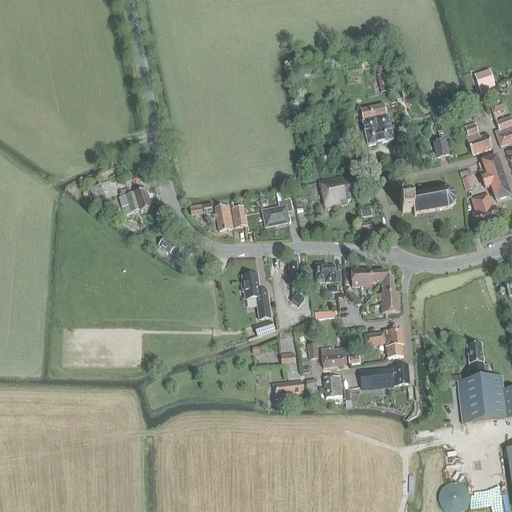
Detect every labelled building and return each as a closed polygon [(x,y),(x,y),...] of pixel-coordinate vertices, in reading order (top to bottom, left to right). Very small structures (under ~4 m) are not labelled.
[(494,86),(489,71),(474,76),(479,91),(494,86)] [(389,93),(385,75),(376,77),(380,95),(389,93)] [(504,102),(490,107),(492,115),(507,110),(504,102)] [(386,118),(383,106),(360,112),(363,123),(362,124),(362,125),(367,148),(393,142),(393,141),(392,141),(387,119),(387,118),(386,118)] [(498,132),(495,134),(500,149),(511,144),(511,122),(511,118),(495,124),(498,132)] [(479,137),(474,124),(464,127),(467,137),(465,137),(471,157),(492,150),(487,135),(479,137)] [(444,141),(443,135),(437,136),(439,142),(433,144),(437,160),(448,157),(445,141),(444,141)] [(509,198),(496,158),(482,163),(485,170),(479,172),(481,179),(484,189),(487,189),(487,190),(491,188),(496,202),(509,198)] [(342,180),(341,177),(318,182),(324,210),(348,205),(348,202),(358,200),(353,178),(342,180)] [(473,189),(470,177),(461,180),(465,191),(473,189)] [(106,200),(100,185),(90,189),(95,204),(106,200)] [(450,191),(443,189),(411,195),(411,196),(410,196),(410,200),(399,202),(402,214),(413,212),(413,216),(414,216),(448,211),(453,207),(455,201),(454,195),(450,191)] [(151,209),(145,190),(133,194),(115,200),(122,221),(130,219),(129,216),(139,212),(139,213),(151,209)] [(492,209),(487,196),(471,201),(475,215),(472,216),(476,228),(499,221),(495,208),(492,209)] [(262,213),(265,229),(288,224),(286,214),(292,213),(289,201),(277,203),(279,209),(262,213)] [(233,230),(228,206),(214,209),(218,233),(233,230)] [(242,208),(231,210),(234,230),(246,228),(242,208)] [(372,230),(371,224),(362,226),(363,232),(366,232),(368,242),(387,239),(386,228),(372,230)] [(177,250),(163,240),(158,247),(169,255),(170,255),(185,265),(193,253),(184,247),(182,250),(179,247),(177,250)] [(297,272),(296,265),(288,266),(288,271),(286,272),(287,286),(301,284),(299,272),(297,272)] [(325,268),(325,266),(316,266),(317,281),(317,284),(340,283),(340,273),(334,273),(334,268),(325,268)] [(370,270),(360,271),(361,288),(364,288),(364,290),(371,290),(371,285),(370,274),(370,270)] [(351,289),(361,288),(360,271),(350,271),(351,289)] [(371,285),(382,284),(388,277),(383,273),(370,274),(371,285)] [(270,320),(266,291),(259,292),(259,290),(258,290),(256,276),(242,278),(243,285),(240,285),(242,293),(244,293),(245,301),(255,300),(258,321),(270,320)] [(383,295),(394,294),(393,281),(388,277),(382,284),(383,295)] [(511,296),(511,280),(503,283),(508,298),(511,296)] [(381,305),(398,304),(398,294),(394,294),(383,295),(378,296),(378,302),(381,302),(381,305)] [(296,310),(306,309),(305,301),(295,302),(296,310)] [(398,304),(381,305),(382,315),(399,314),(398,304)] [(271,323),(254,329),(257,339),(275,333),(271,323)] [(403,347),(401,330),(383,332),(383,334),(364,336),(365,348),(384,346),(384,348),(385,348),(387,360),(403,359),(402,347),(403,347)] [(315,345),(306,346),(309,362),(318,360),(315,345)] [(483,367),(480,346),(466,347),(471,382),(457,384),(462,426),(511,418),(511,389),(502,390),(501,378),(488,379),(487,366),(483,367)] [(260,355),(259,348),(251,349),(252,356),(260,355)] [(329,352),(329,350),(320,351),(323,370),(346,367),(343,350),(329,352)] [(294,365),(292,354),(280,356),(281,366),(294,365)] [(359,364),(358,354),(347,355),(349,365),(359,364)] [(408,385),(406,366),(390,368),(390,370),(359,373),(361,393),(392,390),(392,388),(408,385)] [(460,382),(459,375),(448,375),(449,383),(460,382)] [(341,398),(339,378),(324,380),(326,400),(341,398)] [(316,389),(315,381),(305,382),(307,391),(316,389)] [(304,394),(302,383),(274,386),(275,401),(301,398),(300,394),(304,394)] [(457,484),(454,484),(451,484),(448,485),(446,486),(444,488),(442,490),(440,492),(439,494),(438,497),(438,500),(438,503),(439,505),(440,508),(442,510),(444,511),(443,511),(463,511),(464,511),(466,510),(467,508),(469,505),(469,503),(470,500),(469,497),(469,494),(467,492),(466,490),(464,488),(462,486),(459,485),(457,484)]
